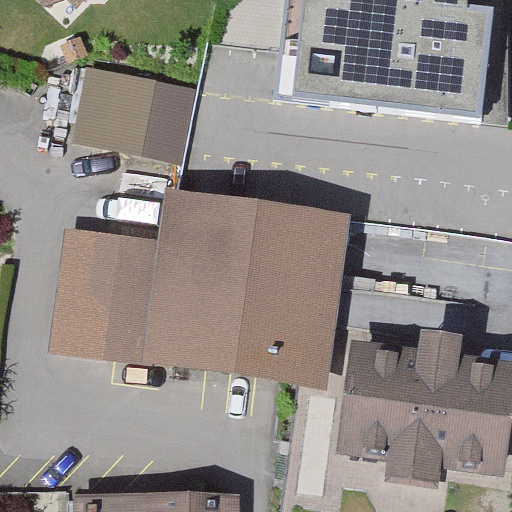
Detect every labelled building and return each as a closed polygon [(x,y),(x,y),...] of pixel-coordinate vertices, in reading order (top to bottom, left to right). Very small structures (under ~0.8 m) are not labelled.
[(101,0),(63,0),(82,19),(101,0)] [(509,0),(287,0),(276,101),(479,120),(508,122),(509,0)] [(192,89),(89,71),(76,142),(179,160),(192,89)] [(165,250),(128,245),(115,348),(326,375),(345,220),(172,198),(165,250)] [(422,351),(352,342),(339,448),(501,469),(511,380),(511,365),(469,360),(472,336),(425,330),(422,351)] [(238,511),(239,497),(73,497),(73,511),(238,511)]
